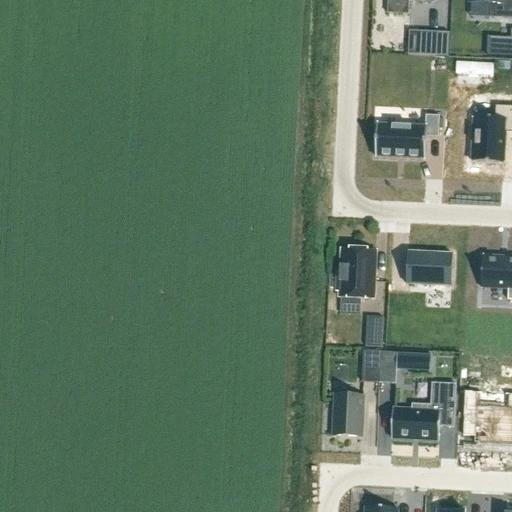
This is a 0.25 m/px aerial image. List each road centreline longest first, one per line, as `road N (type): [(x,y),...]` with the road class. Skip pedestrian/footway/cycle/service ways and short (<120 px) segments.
road 1 (residential): [(511,219),(341,209),(353,0)]
road 2 (residential): [(328,511),(330,475),(511,482)]
